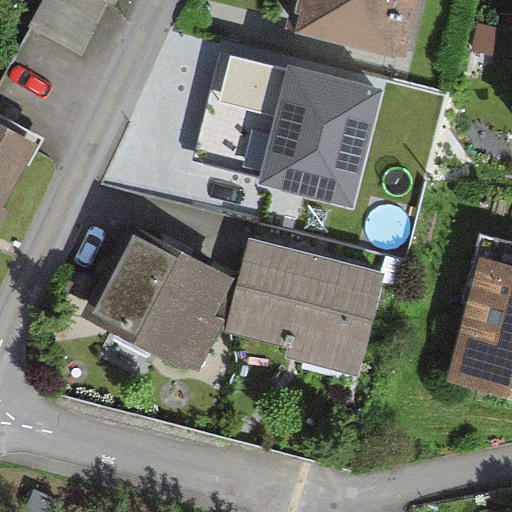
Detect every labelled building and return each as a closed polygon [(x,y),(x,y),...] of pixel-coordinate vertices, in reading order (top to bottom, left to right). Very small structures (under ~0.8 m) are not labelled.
[(93,57),(117,0),(57,0),(43,36),(93,57)] [(412,0),(309,0),(302,29),(399,53),(412,0)] [(379,92),(290,70),(262,183),(351,205),(379,92)] [(0,205),(32,146),(0,128),(0,205)] [(384,173),(379,211),(418,217),(423,178),(384,173)] [(225,281),(132,235),(92,314),(185,361),(225,281)] [(375,277),(252,246),(231,329),(296,345),(293,355),(353,369),(375,277)] [(511,275),(485,268),(458,379),(511,392),(511,275)]
